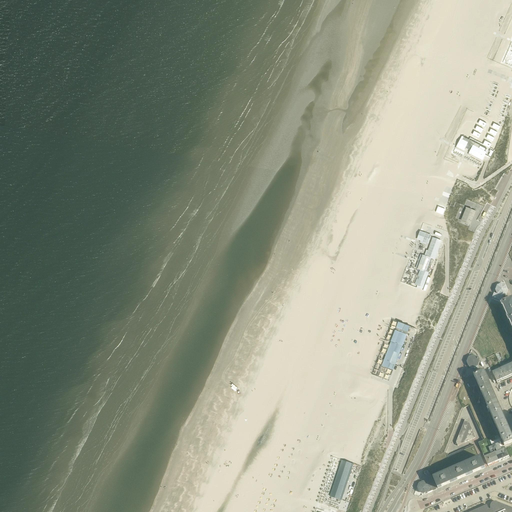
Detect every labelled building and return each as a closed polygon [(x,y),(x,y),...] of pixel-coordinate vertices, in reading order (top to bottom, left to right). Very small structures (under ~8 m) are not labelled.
[(482,132),(479,143),(495,149),(499,138),(482,132)] [(471,158),(466,169),(475,172),(479,161),(471,158)] [(472,209),(469,208),(469,209),(467,209),(462,221),(464,222),(464,223),(470,225),(476,211),(473,210),(472,209)] [(420,230),(417,239),(421,240),(420,242),(427,245),(431,234),(420,230)] [(434,233),(419,281),(431,285),(446,237),(434,233)] [(494,293),(491,299),(501,303),(502,300),(503,301),(505,297),(505,298),(506,294),(507,290),(505,286),(502,284),(498,286),(496,290),(498,294),(497,294),(494,293)] [(511,298),(502,303),(505,311),(511,308),(511,298)] [(397,301),(397,312),(415,312),(415,301),(397,301)] [(398,323),(381,366),(393,370),(410,327),(398,323)] [(386,338),(391,340),(395,326),(390,324),(386,338)] [(469,366),(473,367),(477,366),(479,362),(477,358),(473,356),(469,358),(468,362),(469,366)] [(511,375),(511,363),(492,372),(497,382),(511,375)] [(477,383),(488,378),(484,370),(474,375),(477,383)] [(491,386),(488,378),(477,383),(480,391),(491,386)] [(370,393),(378,394),(379,387),(372,386),(370,393)] [(484,399),(495,394),(491,386),(480,391),(484,399)] [(484,399),(487,406),(498,402),(495,394),(484,399)] [(501,410),(498,402),(487,406),(491,414),(501,410)] [(505,417),(501,410),(491,414),(494,422),(505,417)] [(494,422),(497,430),(508,425),(505,417),(494,422)] [(509,428),(508,425),(497,430),(501,438),(511,433),(509,428)] [(511,442),(511,434),(511,433),(501,438),(504,446),(511,442)] [(499,443),(492,446),(493,449),(495,448),(497,451),(495,452),(498,460),(508,456),(505,448),(501,449),(499,443)] [(488,465),(498,460),(495,452),(484,457),(488,465)] [(465,464),(469,475),(485,468),(480,458),(465,464)] [(346,462),(334,498),(342,500),(354,464),(346,462)] [(469,475),(465,464),(459,467),(458,466),(455,467),(455,468),(449,471),(454,481),(469,475)] [(435,485),(436,489),(454,481),(449,471),(434,478),(437,484),(435,485)] [(431,487),(435,485),(433,481),(427,484),(423,482),(420,484),(418,488),(420,491),(424,493),(427,491),(428,493),(433,491),(431,487)] [(496,501),(495,501),(494,501),(494,502),(493,502),(492,502),(492,503),(491,504),(491,505),(490,505),(490,506),(490,507),(490,508),(491,509),(489,509),(487,505),(470,511),(511,511),(511,507),(497,502),(496,501)]
